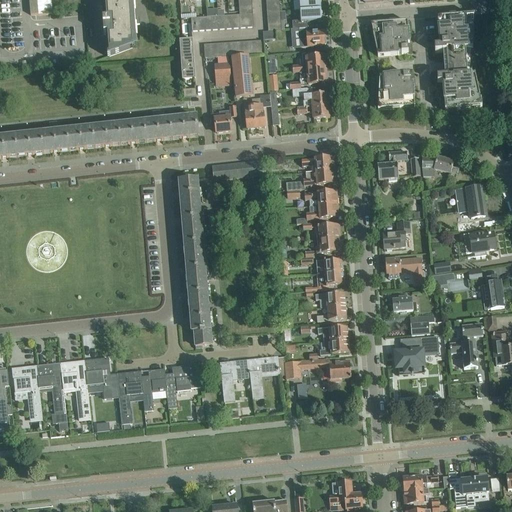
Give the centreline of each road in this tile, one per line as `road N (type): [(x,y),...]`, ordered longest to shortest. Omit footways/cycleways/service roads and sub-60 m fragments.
road 1 (residential): [(379,456),(353,139)]
road 2 (residential): [(131,484),(379,456)]
road 3 (residential): [(158,162),(353,139)]
road 4 (residential): [(0,333),(171,315)]
road 5 (residential): [(506,178),(449,139),(353,139)]
road 6 (residential): [(0,179),(158,162)]
road 7 (residential): [(171,315),(158,162)]
road 8 (residential): [(379,456),(511,442)]
road 9 (residential): [(0,498),(131,484)]
road 10 (residential): [(353,139),(344,15)]
